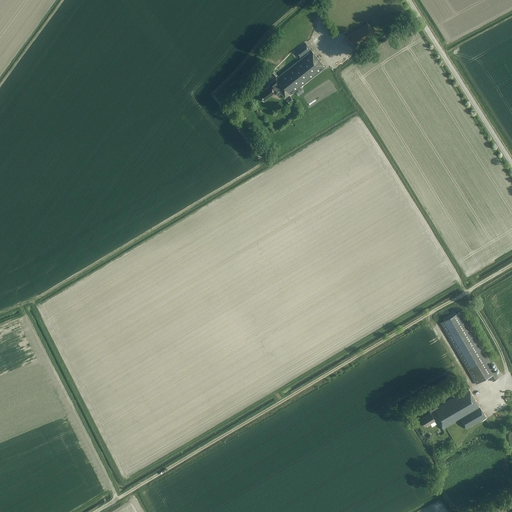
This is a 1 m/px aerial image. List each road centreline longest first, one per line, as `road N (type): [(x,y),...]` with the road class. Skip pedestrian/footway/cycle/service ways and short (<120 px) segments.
road 1 (track): [(97,511),(511,264)]
road 2 (unclassified): [(511,164),(408,0)]
